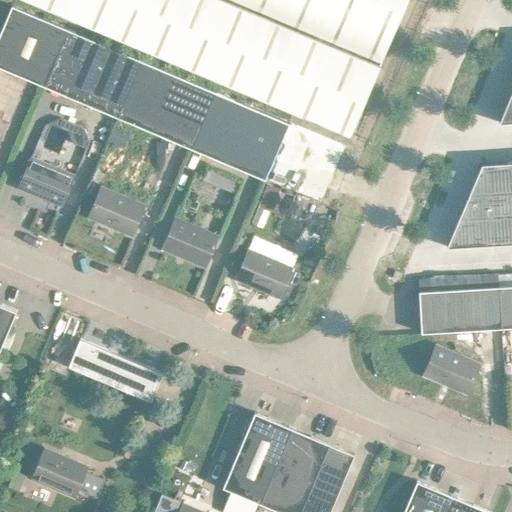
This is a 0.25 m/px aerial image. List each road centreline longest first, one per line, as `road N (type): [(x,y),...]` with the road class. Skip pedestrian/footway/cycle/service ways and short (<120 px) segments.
road 1 (unclassified): [(305,368),(469,0)]
road 2 (unclassified): [(305,368),(0,238)]
road 3 (unclassified): [(511,441),(489,442),(382,408),(305,368)]
